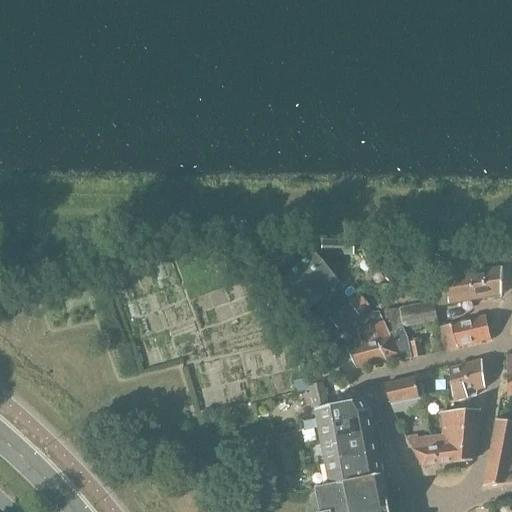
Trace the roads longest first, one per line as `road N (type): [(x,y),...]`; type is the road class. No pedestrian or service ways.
road 1 (residential): [(363,381),(221,229)]
road 2 (residential): [(469,502),(502,346)]
road 3 (residential): [(363,381),(502,346)]
road 4 (residential): [(421,511),(363,381)]
